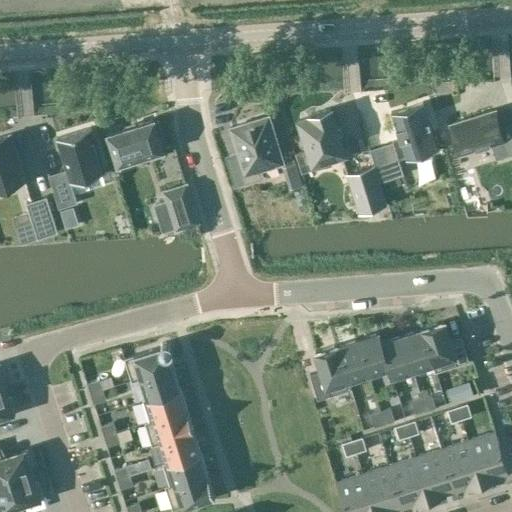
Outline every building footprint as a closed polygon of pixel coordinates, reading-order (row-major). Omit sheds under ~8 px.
[(392,111),(391,112),(392,112),(407,158),(405,158),(406,159),(407,159),(407,158),(437,148),(437,149),(439,148),(438,148),(437,148),(423,102),(424,102),(423,101),(422,102),(392,112),(392,111)] [(300,120),(313,162),(343,152),(330,108),(311,114),(311,116),(300,120)] [(494,110),(450,124),(459,154),(492,144),(497,157),(511,152),(511,122),(500,127),(494,110)] [(238,152),(226,156),(235,185),(261,177),(259,169),(280,162),(280,163),(282,162),(282,160),(281,160),(268,118),(269,118),(268,116),(266,116),(232,127),(230,127),(231,129),(238,152)] [(119,163),(129,160),(161,149),(161,150),(163,149),(162,147),(159,136),(163,135),(158,120),(154,121),(154,120),(153,118),(151,119),(136,124),(136,123),(124,127),(125,127),(109,132),(107,133),(108,135),(114,153),(116,161),(116,162),(117,164),(119,163)] [(66,169),(49,174),(59,207),(77,202),(71,182),(105,172),(91,127),(56,138),(66,169)] [(10,134),(0,137),(0,187),(25,180),(10,134)] [(399,160),(376,168),(380,181),(403,174),(399,160)] [(374,165),(347,174),(359,212),(386,204),(374,165)] [(46,196),(26,202),(37,237),(57,231),(46,196)] [(172,213),(170,213),(175,229),(177,228),(196,222),(198,221),(198,219),(197,219),(193,206),(191,206),(191,207),(172,213)] [(421,328),(421,329),(432,362),(435,371),(469,361),(461,336),(449,339),(443,320),(421,328)] [(402,335),(412,368),(432,362),(421,329),(402,335)] [(377,333),(388,366),(391,375),(412,368),(402,335),(382,341),(379,332),(377,333)] [(388,366),(377,333),(358,339),(368,372),(388,366)] [(368,372),(358,339),(338,345),(349,379),(368,372)] [(174,366),(169,351),(170,351),(170,350),(170,349),(171,349),(171,348),(171,347),(171,346),(171,345),(170,345),(170,344),(170,343),(169,343),(169,342),(168,342),(167,342),(167,341),(166,341),(165,341),(164,341),(163,341),(163,342),(162,342),(162,343),(161,343),(161,344),(160,344),(160,345),(160,346),(124,358),(132,381),(141,378),(140,377),(174,366)] [(349,379),(338,345),(337,344),(315,351),(321,370),(310,374),(317,399),(330,394),(327,385),(349,379)] [(181,388),(174,366),(140,377),(141,378),(147,397),(147,398),(181,388)] [(86,381),(90,393),(100,390),(96,378),(86,381)] [(4,388),(0,389),(0,414),(15,410),(11,396),(7,398),(4,388)] [(187,409),(181,388),(147,398),(147,397),(142,399),(149,420),(149,421),(187,409)] [(91,396),(94,405),(104,402),(100,390),(90,393),(91,396)] [(421,398),(425,410),(435,407),(431,395),(421,398)] [(425,410),(421,398),(412,401),(415,413),(425,410)] [(457,406),(461,418),(471,415),(467,403),(457,406)] [(447,409),(451,422),(461,418),(457,406),(447,409)] [(380,411),(384,423),(394,420),(390,408),(380,411)] [(149,420),(145,422),(152,445),(161,442),(161,441),(194,430),(187,409),(149,421),(149,420)] [(384,423),(380,411),(370,414),(374,426),(384,423)] [(409,435),(419,432),(415,420),(405,423),(409,435)] [(113,422),(101,426),(104,435),(116,431),(113,422)] [(409,435),(405,423),(395,426),(399,438),(409,435)] [(201,452),(194,430),(161,441),(161,442),(167,462),(168,462),(201,452)] [(481,482),(497,477),(497,475),(508,472),(495,430),(468,439),(481,482)] [(116,431),(104,435),(107,445),(119,441),(116,431)] [(352,439),(356,452),(366,449),(362,436),(352,439)] [(356,452),(352,439),(342,443),(346,455),(356,452)] [(481,482),(468,439),(442,447),(455,489),(465,485),(466,487),(481,482)] [(455,489),(442,447),(415,456),(429,499),(445,494),(444,492),(455,489)] [(0,483),(8,481),(31,474),(28,464),(32,463),(28,450),(1,458),(0,454),(0,483)] [(167,462),(163,463),(170,484),(170,485),(208,473),(201,452),(168,462),(167,462)] [(389,464),(402,505),(412,502),(413,504),(429,499),(415,456),(389,464)] [(113,466),(117,478),(127,475),(123,463),(113,466)] [(402,505),(389,464),(362,472),(374,511),(386,511),(392,510),(391,509),(402,505)] [(374,511),(362,472),(335,481),(345,511),(374,511)] [(170,484),(165,486),(172,509),(215,495),(208,473),(170,485),(170,484)] [(8,481),(0,483),(0,508),(42,495),(38,482),(34,483),(34,481),(31,474),(8,481)] [(117,478),(121,491),(131,488),(127,475),(117,478)] [(141,511),(139,502),(127,506),(128,511),(141,511)]
